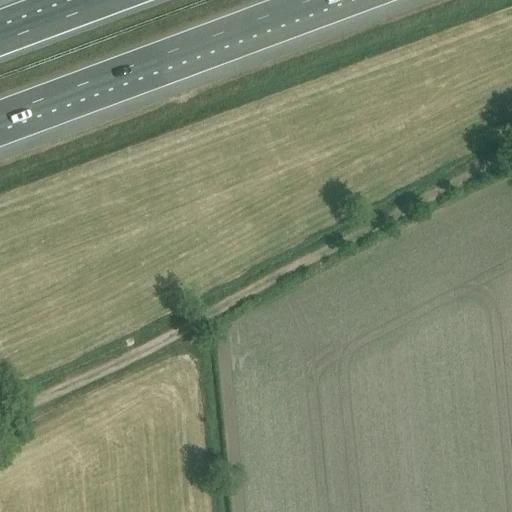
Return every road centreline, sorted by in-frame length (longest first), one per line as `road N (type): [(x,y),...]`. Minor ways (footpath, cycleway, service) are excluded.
road 1 (track): [(511,155),(0,415)]
road 2 (motorway): [(0,118),(319,0)]
